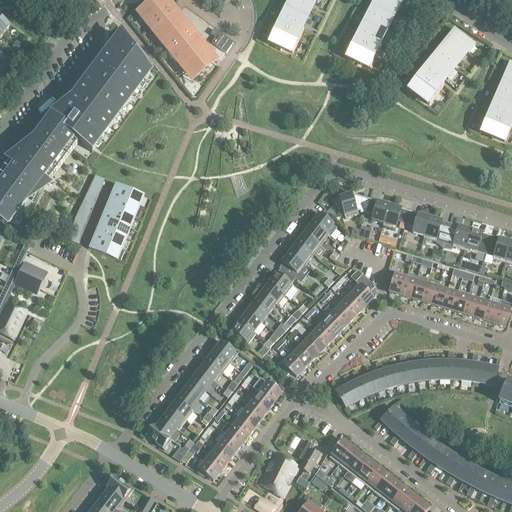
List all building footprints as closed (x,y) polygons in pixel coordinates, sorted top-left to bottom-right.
[(292,0),(281,24),(279,23),(269,44),(293,55),(304,31),(301,30),(315,0),(292,0)] [(360,38),(357,36),(346,59),(370,70),(381,47),(383,47),(385,44),(380,41),(383,35),(386,37),(390,28),(392,29),(394,26),(389,23),(396,9),(399,11),(404,1),(402,0),(375,0),(372,7),(375,8),(360,38)] [(191,36),(163,1),(143,16),(172,52),(168,55),(175,63),(178,60),(192,77),(211,61),(198,45),(201,42),(195,34),(191,36)] [(10,26),(0,18),(0,32),(3,35),(10,26)] [(267,32),(272,21),(267,18),(262,29),(267,32)] [(423,76),(421,74),(409,90),(429,106),(444,87),(442,85),(466,54),(468,56),(475,47),(455,31),(443,46),(445,48),(438,57),(436,55),(430,63),(432,64),(428,70),(424,67),(422,70),(426,73),(423,76)] [(350,35),(345,33),(339,44),(344,46),(350,35)] [(10,165),(0,178),(0,219),(10,227),(12,223),(20,230),(30,209),(34,211),(44,190),(39,187),(43,182),(45,184),(86,130),(101,142),(150,77),(150,76),(137,60),(138,59),(137,58),(136,60),(133,57),(135,55),(120,37),(57,122),(52,119),(23,158),(18,154),(14,159),(19,163),(15,168),(10,165)] [(491,116),(488,115),(481,134),(505,144),(511,126),(511,120),(511,118),(511,64),(510,64),(502,82),(505,83),(502,90),(498,88),(496,92),(498,93),(494,101),(497,102),(491,116)] [(408,80),(416,70),(412,67),(404,76),(408,80)] [(482,112),(477,110),(472,121),(477,123),(482,112)] [(217,159),(220,146),(212,144),(209,157),(217,159)] [(96,199),(102,185),(94,182),(87,195),(96,199)] [(112,197),(137,208),(141,198),(144,199),(144,198),(116,186),(115,187),(116,187),(112,196),(112,195),(112,196),(112,197)] [(339,200),(340,202),(335,203),(337,211),(342,210),(345,220),(358,216),(356,213),(360,212),(365,214),(369,201),(356,198),(352,199),(351,196),(339,200)] [(137,208),(112,197),(111,199),(110,199),(111,199),(107,208),(133,218),(137,208)] [(369,201),(365,214),(374,216),(372,222),(383,225),(390,205),(382,203),(381,205),(369,201),(370,200),(369,200),(369,201)] [(86,220),(93,206),(84,203),(78,216),(86,220)] [(390,205),(383,225),(383,228),(395,231),(398,223),(406,226),(410,212),(409,213),(398,210),(399,208),(390,205)] [(133,218),(107,208),(104,217),(103,216),(103,217),(104,217),(103,219),(128,229),(133,218)] [(335,212),(331,208),(327,213),(330,216),(335,212)] [(321,217),(319,216),(312,226),(326,236),(328,238),(330,239),(337,230),(328,222),(331,219),(325,212),(321,217)] [(410,212),(406,226),(414,228),(413,234),(424,238),(423,240),(426,241),(433,218),(422,215),(421,217),(410,214),(410,213),(410,212)] [(433,218),(426,241),(444,246),(450,226),(438,222),(439,220),(433,218)] [(128,229),(103,219),(102,220),(99,229),(124,240),(128,229)] [(83,227),(75,224),(71,239),(79,242),(83,227)] [(450,226),(444,246),(465,252),(471,230),(463,227),(462,229),(451,226),(451,225),(450,225),(450,226)] [(309,230),(307,228),(302,234),(320,248),(328,238),(326,236),(312,226),(309,230)] [(124,240),(99,229),(95,238),(94,238),(95,238),(94,240),(120,251),(124,240)] [(471,230),(465,252),(476,256),(477,253),(486,256),(491,237),(490,238),(479,234),(480,232),(471,230)] [(298,240),(300,241),(297,245),(313,257),(320,248),(302,234),(298,240)] [(491,237),(486,256),(494,258),(493,261),(506,265),(511,244),(511,241),(503,239),(503,242),(491,238),(492,237),(491,237)] [(120,251),(94,240),(94,241),(93,241),(93,242),(90,250),(89,251),(117,262),(118,261),(116,260),(120,251)] [(380,244),(393,248),(394,243),(390,242),(389,242),(381,240),(380,244)] [(0,334),(14,341),(27,313),(7,304),(15,286),(37,296),(46,276),(22,264),(31,244),(27,242),(0,298),(0,334)] [(313,257),(297,245),(290,254),(306,266),(313,257)] [(284,266),(280,271),(281,272),(294,281),(294,282),(295,281),(305,268),(306,266),(290,254),(288,253),(283,259),(285,260),(282,264),(284,266)] [(462,261),(459,269),(466,271),(466,270),(468,263),(462,261)] [(337,270),(334,273),(340,278),(346,272),(337,270)] [(272,282),(268,286),(284,298),(292,288),(290,287),(294,282),(294,281),(281,272),(278,277),(275,274),(270,280),(272,282)] [(394,279),(389,294),(401,298),(406,281),(407,277),(395,274),(394,279)] [(358,286),(350,293),(365,308),(373,300),(367,294),(374,286),(363,276),(355,284),(358,286)] [(416,283),(406,281),(401,298),(410,300),(416,283)] [(46,290),(55,293),(57,287),(48,283),(46,290)] [(416,283),(410,300),(421,304),(426,287),(416,283)] [(284,298),(268,286),(261,295),(275,306),(277,308),(284,298)] [(426,287),(421,304),(431,307),(437,290),(426,287)] [(447,293),(437,290),(431,307),(442,310),(447,293)] [(458,292),(457,296),(452,313),(463,316),(468,299),(469,296),(458,292)] [(350,293),(342,301),(358,316),(365,308),(350,293)] [(457,296),(447,293),(442,310),(452,313),(457,296)] [(261,295),(254,305),(268,316),(275,306),(261,295)] [(479,302),(468,299),(463,316),(473,319),(479,302)] [(342,301),(335,309),(350,324),(358,316),(342,301)] [(479,302),(473,319),(484,323),(489,306),(479,302)] [(499,308),(499,309),(494,326),(505,329),(511,306),(501,303),(499,308)] [(250,307),(245,313),(261,326),(268,316),(254,305),(251,308),(250,307)] [(489,306),(484,323),(494,326),(499,309),(499,308),(489,306)] [(334,310),(327,317),(330,319),(342,332),(350,324),(335,309),(334,310)] [(243,320),(240,323),(254,334),(261,326),(245,313),(241,318),(243,320)] [(342,332),(330,319),(327,317),(319,325),(322,328),(335,340),(342,332)] [(240,323),(232,334),(248,346),(256,336),(254,334),(240,323)] [(304,330),(298,325),(294,329),(297,332),(300,335),(304,330)] [(322,328),(314,335),(327,347),(335,340),(322,328)] [(327,347),(314,335),(307,343),(318,354),(319,355),(327,347)] [(303,339),(296,347),(299,350),(312,363),(319,355),(318,354),(307,343),(303,339)] [(216,347),(212,353),(229,366),(237,356),(221,344),(218,348),(216,347)] [(299,350),(296,347),(288,355),(289,356),(292,358),(304,371),(305,370),(312,363),(299,350)] [(209,360),(206,364),(222,376),(229,366),(212,353),(207,358),(209,360)] [(289,356),(277,368),(287,378),(291,374),(296,379),(304,371),(292,358),(289,356)] [(206,364),(199,373),(213,384),(215,385),(222,376),(206,364)] [(439,364),(430,365),(427,365),(428,383),(440,382),(439,364)] [(448,364),(439,364),(440,382),(450,382),(451,382),(451,364),(448,364)] [(453,365),(451,364),(451,382),(462,383),(463,365),(453,365)] [(415,366),(418,384),(428,383),(427,365),(425,365),(415,366)] [(472,366),(463,365),(462,383),(472,384),(474,366),(472,366)] [(415,366),(406,368),(404,368),(407,386),(418,384),(415,366)] [(474,366),(472,384),(484,386),(486,368),(477,367),(474,366)] [(404,368),(401,369),(392,371),(391,371),(397,388),(407,386),(404,368)] [(495,371),(486,368),(484,386),(493,388),(496,378),(498,371),(495,371)] [(383,374),(381,374),(387,391),(397,388),(391,371),(383,374)] [(199,373),(192,383),(206,393),(213,384),(199,373)] [(381,374),(378,375),(370,378),(369,379),(376,395),(386,391),(387,391),(381,374)] [(361,382),(359,383),(366,399),(376,395),(369,379),(361,382)] [(206,393),(192,383),(184,392),(198,403),(206,393)] [(359,383),(357,384),(348,388),(356,404),(366,399),(359,383)] [(337,395),(339,393),(334,384),(331,386),(337,395)] [(267,385),(259,395),(273,406),(281,396),(267,385)] [(511,409),(511,386),(507,385),(502,397),(499,404),(511,409)] [(348,388),(339,393),(337,395),(340,400),(346,410),(356,404),(348,388)] [(198,403),(184,392),(177,401),(192,412),(198,403)] [(273,406),(259,395),(253,403),(267,414),(273,406)] [(177,401),(170,411),(186,423),(193,413),(192,412),(177,401)] [(267,414),(253,403),(246,412),(260,423),(267,414)] [(391,432),(404,420),(402,418),(394,410),(386,418),(381,423),(384,425),(391,432)] [(165,417),(162,421),(176,432),(178,433),(186,423),(170,411),(166,416),(164,415),(165,417)] [(246,412),(239,420),(254,431),(260,423),(246,412)] [(254,431),(239,420),(233,429),(247,440),(254,431)] [(404,420),(391,432),(397,437),(401,441),(412,427),(404,420)] [(158,423),(154,428),(170,440),(176,432),(162,421),(160,424),(158,423)] [(384,425),(381,423),(374,430),(376,432),(384,425)] [(412,427),(401,441),(409,447),(420,434),(412,427)] [(170,440),(154,428),(146,438),(151,441),(150,442),(151,442),(164,452),(172,442),(170,440)] [(247,440),(233,429),(226,437),(240,448),(247,440)] [(420,434),(409,447),(414,451),(418,454),(429,440),(420,434)] [(226,437),(220,446),(234,457),(240,448),(226,437)] [(437,447),(429,440),(418,454),(427,461),(437,447)] [(311,446),(306,443),(300,453),(305,456),(311,446)] [(338,467),(351,450),(343,443),(329,460),(338,467)] [(220,446),(213,454),(227,465),(234,457),(220,446)] [(437,447),(427,461),(432,465),(436,468),(446,453),(437,447)] [(351,450),(338,467),(347,473),(360,456),(351,450)] [(300,470),(309,475),(312,468),(316,470),(318,467),(314,465),(319,456),(310,451),(300,470)] [(436,468),(444,472),(446,474),(455,459),(446,453),(436,468)] [(227,465),(213,454),(206,463),(220,474),(227,465)] [(276,454),(269,468),(291,482),(298,469),(276,454)] [(369,463),(360,456),(347,473),(356,480),(369,463)] [(465,465),(455,459),(446,474),(451,477),(456,480),(465,465)] [(206,463),(197,475),(203,479),(205,477),(213,483),(220,474),(206,463)] [(369,463),(356,480),(364,487),(377,470),(369,463)] [(465,465),(456,480),(463,484),(466,485),(474,470),(465,465)] [(291,482),(269,468),(260,485),(282,500),(291,482)] [(377,470),(364,487),(373,493),(386,476),(377,470)] [(483,475),(474,470),(466,485),(471,488),(475,491),(483,475)] [(493,480),(483,475),(475,491),(483,494),(486,496),(493,480)] [(386,476),(373,493),(382,500),(395,483),(386,476)] [(119,483),(115,479),(107,489),(125,503),(133,493),(119,483),(120,482),(119,482),(119,483)] [(316,479),(312,484),(317,488),(321,483),(316,479)] [(504,485),(493,480),(486,496),(491,498),(496,500),(504,485)] [(403,490),(395,483),(382,500),(390,507),(403,490)] [(511,488),(504,485),(496,500),(507,505),(511,492),(511,488)] [(146,497),(157,502),(161,491),(151,486),(146,497)] [(102,500),(116,511),(117,511),(118,511),(125,503),(107,489),(103,494),(105,496),(102,500)] [(355,494),(360,500),(366,494),(361,489),(355,494)] [(412,497),(403,490),(390,507),(396,511),(400,511),(401,511),(412,497)] [(317,511),(311,507),(315,502),(307,496),(298,508),(303,511),(302,511),(317,511)] [(400,511),(413,511),(420,503),(412,497),(401,511),(400,511)] [(99,504),(95,509),(98,511),(115,511),(116,511),(102,500),(99,503),(97,502),(97,503),(99,504)] [(256,511),(273,511),(275,509),(261,500),(255,511),(256,511)] [(376,511),(378,511),(382,505),(377,501),(372,510),(376,511)] [(420,503),(413,511),(428,511),(430,510),(421,503),(420,503)]
